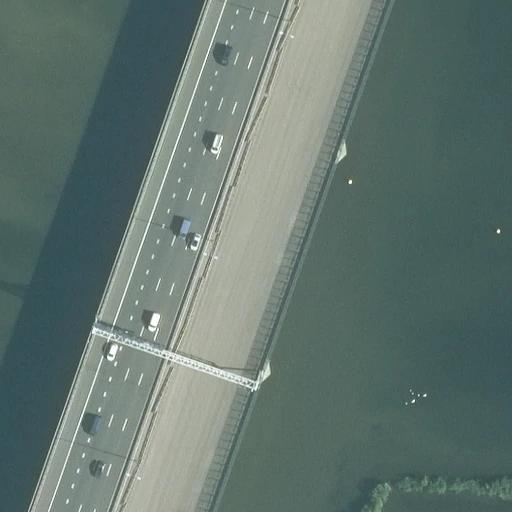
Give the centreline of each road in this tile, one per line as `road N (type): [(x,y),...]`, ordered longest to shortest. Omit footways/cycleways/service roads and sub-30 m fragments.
road 1 (motorway): [(155,511),(333,0)]
road 2 (motorway): [(253,0),(77,511)]
